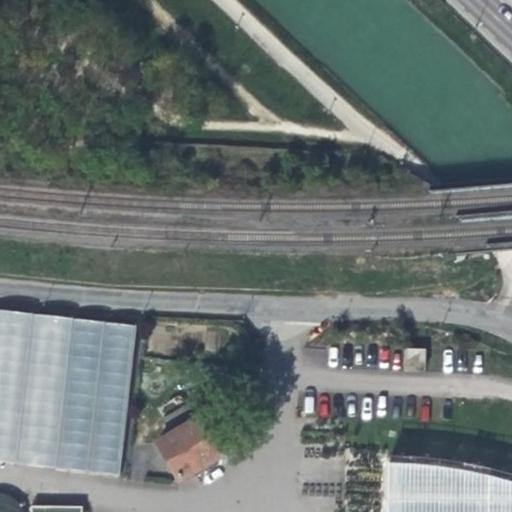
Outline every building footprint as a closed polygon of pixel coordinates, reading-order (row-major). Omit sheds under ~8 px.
[(0,311),(0,462),(114,475),(130,326),(0,311)] [(421,349),(401,349),(401,368),(421,368),(421,349)] [(178,483),(216,461),(184,407),(160,422),(169,437),(155,445),(178,483)] [(511,511),(511,479),(471,469),(427,461),(383,459),(382,511),(511,511)] [(0,511),(19,511),(15,504),(7,498),(0,495),(0,511)]
